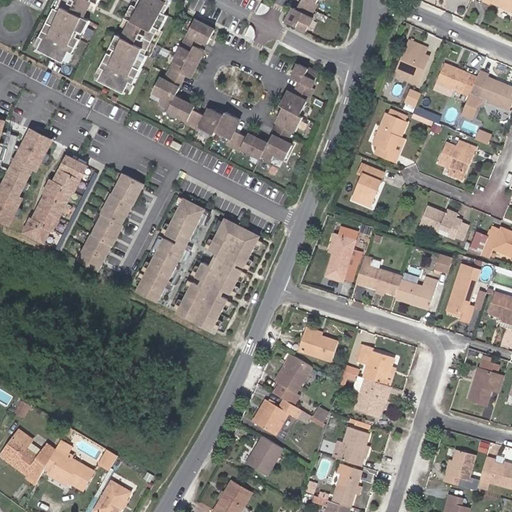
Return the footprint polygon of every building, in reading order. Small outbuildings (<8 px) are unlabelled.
[(39,47),(37,49),(63,63),(64,60),(69,52),(72,53),(80,39),(76,37),(79,32),(82,34),(89,20),(83,17),(87,9),(91,0),(92,1),(98,4),(99,0),(60,0),(56,9),(54,8),(40,37),(43,38),(39,47)] [(55,0),(52,7),(54,8),(56,9),(60,0),(55,0)] [(94,13),(98,4),(92,1),(91,0),(87,9),(94,13)] [(98,81),(124,94),(125,91),(130,83),(133,84),(148,56),(146,55),(158,29),(160,30),(168,16),(164,14),(171,0),(138,0),(136,6),(132,5),(125,18),(132,21),(127,30),(123,38),(117,34),(110,48),(114,50),(111,55),(108,53),(100,67),(103,69),(104,69),(99,78),(98,81)] [(287,22),(306,31),(313,18),(310,16),(318,0),(301,0),(297,9),(294,8),(287,22)] [(511,0),(482,0),(483,0),(490,4),(491,2),(511,11),(511,0)] [(270,7),(261,3),(256,14),(258,15),(262,14),(264,14),(267,12),(268,9),(270,7)] [(127,30),(132,21),(125,18),(120,26),(127,30)] [(318,74),(299,64),(292,78),(299,81),(292,94),(287,92),(280,106),(283,107),(276,121),(277,122),(271,135),(272,136),(268,144),(248,134),(247,137),(234,130),(240,119),(226,112),(224,115),(210,108),(206,116),(193,110),(195,107),(175,96),(180,88),(178,87),(185,74),(190,77),(204,50),(199,47),(202,41),(203,42),(208,44),(215,30),(195,20),(188,34),(189,34),(165,80),(160,78),(153,91),(163,97),(159,104),(169,109),(168,110),(187,120),(186,122),(200,129),(200,128),(214,135),(216,132),(229,139),(227,143),(241,150),(241,148),(261,158),(261,157),(271,161),(275,154),(285,159),(292,146),(285,142),(292,129),(296,131),(303,118),(300,116),(314,89),(311,87),(318,74)] [(250,25),(245,36),(253,40),(254,37),(255,34),(255,32),(254,29),(252,26),(251,25),(250,25)] [(158,29),(146,55),(148,56),(150,57),(163,31),(160,30),(158,29)] [(40,37),(39,36),(35,45),(39,47),(43,38),(42,38),(40,37)] [(428,47),(410,40),(402,59),(409,62),(413,50),(425,55),(428,47)] [(418,85),(429,56),(425,55),(413,50),(409,62),(402,59),(395,75),(418,85)] [(72,53),(69,52),(64,60),(68,62),(73,54),(72,53)] [(469,96),(477,77),(445,63),(434,89),(450,96),(453,89),(469,96)] [(103,69),(100,67),(95,76),(99,78),(104,69),(103,69)] [(511,105),(511,86),(488,77),(489,75),(479,71),(477,77),(469,96),(478,100),(479,98),(510,110),(511,105)] [(133,84),(130,83),(125,91),(129,93),(134,85),(133,84)] [(415,106),(421,94),(411,90),(406,102),(415,106)] [(430,113),(416,107),(414,112),(428,118),(430,113)] [(401,138),(408,123),(405,121),(407,116),(391,109),(389,115),(386,114),(373,144),(378,146),(375,153),(396,162),(399,155),(395,153),(401,138)] [(428,118),(414,112),(412,118),(431,126),(434,121),(428,118)] [(487,143),(490,135),(480,131),(477,139),(487,143)] [(0,190),(0,219),(9,225),(14,215),(18,206),(15,204),(19,197),(22,189),(26,182),(34,167),(37,160),(41,161),(42,160),(46,152),(51,143),(30,132),(0,190)] [(17,140),(10,138),(3,159),(11,161),(17,140)] [(399,155),(405,139),(401,138),(395,153),(399,155)] [(179,150),(182,145),(173,140),(170,145),(179,150)] [(465,174),(476,147),(460,141),(458,147),(448,143),(439,163),(451,169),(465,174)] [(46,152),(42,160),(46,162),(50,154),(46,152)] [(74,192),(88,166),(68,156),(55,182),(52,180),(45,193),(46,194),(33,219),(31,218),(24,232),(44,242),(51,229),(53,230),(73,192),(74,192)] [(369,205),(374,192),(377,193),(385,173),(362,164),(358,174),(363,175),(353,199),(369,205)] [(465,174),(451,169),(449,174),(462,180),(465,174)] [(56,249),(59,250),(98,173),(95,172),(56,249)] [(78,260),(98,271),(111,245),(112,246),(123,226),(122,225),(132,206),(133,206),(144,185),(123,174),(112,195),(111,195),(101,215),(102,215),(92,235),(91,234),(78,260)] [(371,206),(377,193),(374,192),(369,205),(371,206)] [(178,209),(183,200),(178,198),(174,207),(178,209)] [(166,233),(166,234),(187,245),(204,210),(183,199),(183,200),(178,209),(171,224),(166,233)] [(22,209),(18,206),(14,215),(18,217),(22,209)] [(457,218),(458,214),(448,209),(446,214),(427,206),(420,224),(439,232),(441,228),(450,232),(448,236),(448,237),(455,240),(456,237),(462,222),(463,221),(457,218)] [(219,231),(223,222),(219,220),(214,229),(219,231)] [(166,233),(171,224),(166,222),(162,231),(166,233)] [(213,242),(209,251),(216,254),(234,264),(243,268),(248,260),(253,249),(258,240),(223,222),(219,231),(213,242)] [(464,241),(470,225),(462,222),(456,237),(464,241)] [(511,231),(502,227),(500,230),(492,226),(481,253),(489,257),(493,249),(511,256),(511,231)] [(345,279),(353,250),(356,240),(358,232),(342,227),(339,236),(338,235),(333,253),(326,276),(344,281),(345,279)] [(371,236),(372,230),(363,227),(361,234),(371,236)] [(450,232),(441,228),(439,232),(448,236),(450,232)] [(333,253),(338,235),(335,234),(329,252),(333,253)] [(159,235),(156,242),(181,255),(185,248),(159,235)] [(204,248),(209,251),(213,242),(209,239),(204,248)] [(262,243),(258,240),(253,249),(258,252),(262,243)] [(150,253),(155,255),(176,266),(181,255),(156,242),(150,253)] [(353,281),(359,260),(360,260),(362,253),(353,250),(345,279),(353,281)] [(214,257),(233,267),(234,264),(216,254),(214,257)] [(448,273),(453,258),(441,254),(436,269),(448,273)] [(136,291),(157,302),(176,266),(155,255),(151,263),(146,272),(145,274),(141,283),(136,291)] [(402,280),(403,277),(380,269),(371,266),(373,260),(373,259),(365,256),(357,282),(377,289),(385,292),(397,295),(402,280)] [(200,268),(195,277),(204,282),(220,290),(230,295),(234,286),(237,280),(242,272),(233,267),(214,257),(209,268),(201,265),(200,268)] [(252,262),(248,260),(243,268),(248,271),(252,262)] [(380,269),(381,262),(373,260),(371,266),(380,269)] [(146,272),(151,263),(146,261),(142,270),(146,272)] [(469,305),(480,270),(462,264),(447,310),(458,313),(459,310),(463,311),(461,317),(460,319),(469,322),(474,307),(469,305)] [(191,275),(195,277),(200,268),(195,266),(191,275)] [(136,281),(141,283),(145,274),(141,272),(136,281)] [(246,274),(242,272),(237,280),(242,283),(246,274)] [(435,290),(438,281),(426,277),(423,286),(435,290)] [(188,291),(192,282),(188,280),(183,289),(188,291)] [(435,290),(423,286),(402,280),(397,295),(396,298),(416,305),(418,301),(431,306),(435,290)] [(178,309),(178,310),(213,328),(217,319),(223,309),(227,300),(218,295),(202,287),(192,282),(188,291),(183,301),(178,309)] [(220,290),(204,282),(202,287),(218,295),(220,290)] [(234,286),(230,295),(234,297),(239,288),(234,286)] [(485,299),(488,290),(481,288),(478,297),(485,299)] [(511,296),(495,291),(488,313),(502,318),(501,321),(511,324),(511,296)] [(482,309),(485,299),(478,297),(475,307),(482,309)] [(174,307),(178,309),(183,301),(178,299),(174,307)] [(232,302),(227,300),(223,309),(227,311),(232,302)] [(222,322),(217,319),(213,328),(217,331),(222,322)] [(511,331),(511,324),(501,321),(499,327),(511,331)] [(322,336),(323,333),(306,327),(305,331),(322,336)] [(332,362),(339,341),(322,336),(305,331),(298,351),(332,362)] [(392,367),(395,357),(373,351),(374,348),(362,344),(356,361),(367,365),(363,378),(365,378),(386,385),(392,367)] [(297,393),(312,367),(291,354),(285,365),(287,366),(278,382),(279,384),(274,393),(284,399),(294,405),(300,395),(297,393)] [(504,376),(497,374),(499,365),(482,360),(480,368),(479,368),(469,400),(487,406),(492,390),(499,392),(504,376)] [(278,382),(287,366),(285,365),(275,381),(278,382)] [(358,376),(360,370),(346,366),(344,372),(358,376)] [(390,386),(396,368),(392,367),(386,385),(389,386),(390,386)] [(358,376),(344,372),(340,384),(345,386),(347,378),(356,380),(358,376)] [(361,392),(365,378),(363,378),(358,376),(354,390),(361,392)] [(383,403),(389,386),(386,385),(365,378),(361,392),(355,409),(379,417),(383,403)] [(297,418),(302,410),(294,405),(284,399),(279,407),(266,399),(253,422),(276,435),(289,413),(297,418)] [(20,415),(26,404),(21,401),(16,412),(20,415)] [(24,417),(30,406),(26,404),(20,415),(24,417)] [(324,422),(329,413),(319,407),(314,416),(324,422)] [(309,419),(311,416),(302,410),(297,418),(307,423),(309,419)] [(324,423),(311,416),(309,419),(322,427),(324,423)] [(362,458),(366,445),(370,434),(349,427),(344,442),(339,459),(362,466),(364,459),(362,458)] [(38,457),(27,448),(31,443),(33,440),(19,429),(0,456),(28,476),(26,478),(35,485),(45,468),(56,450),(48,444),(42,452),(38,457)] [(268,476),(284,449),(263,436),(247,463),(268,476)] [(68,453),(72,447),(61,441),(56,449),(71,458),(73,456),(68,453)] [(339,459),(344,442),(338,441),(333,457),(339,459)] [(42,452),(31,443),(27,448),(38,457),(42,452)] [(71,458),(56,449),(56,450),(45,468),(52,472),(51,474),(67,484),(68,482),(83,490),(94,471),(71,458)] [(110,470),(118,456),(108,450),(100,464),(110,470)] [(471,477),(476,455),(456,450),(453,461),(450,475),(446,474),(444,481),(477,491),(478,488),(480,480),(471,477)] [(511,488),(511,467),(504,465),(495,462),(496,459),(487,457),(481,480),(490,482),(511,488)] [(358,485),(360,479),(355,478),(358,470),(340,464),(338,472),(342,473),(333,501),(351,507),(355,494),(358,485)] [(314,494),(318,482),(311,479),(306,491),(314,494)] [(488,490),(490,482),(481,480),(480,480),(478,488),(488,490)] [(95,511),(119,511),(131,492),(112,481),(94,511),(95,511)] [(240,511),(252,493),(232,481),(225,493),(221,499),(214,511),(240,511)] [(469,511),(471,508),(463,506),(464,501),(465,498),(450,494),(448,501),(451,502),(448,511),(469,511)] [(330,500),(314,495),(312,501),(328,506),(330,500)] [(349,511),(351,507),(333,501),(330,500),(328,506),(325,511),(349,511)]
